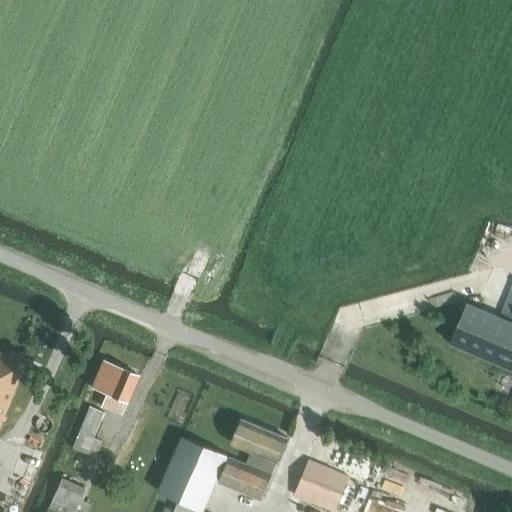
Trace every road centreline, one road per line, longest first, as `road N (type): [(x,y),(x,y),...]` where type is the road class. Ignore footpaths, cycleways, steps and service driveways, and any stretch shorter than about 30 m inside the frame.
road 1 (unclassified): [(511,471),(0,257)]
road 2 (track): [(0,492),(89,294)]
road 3 (unknown): [(313,388),(273,511)]
